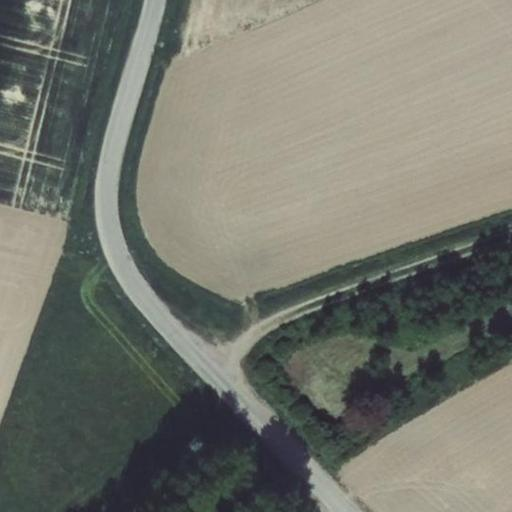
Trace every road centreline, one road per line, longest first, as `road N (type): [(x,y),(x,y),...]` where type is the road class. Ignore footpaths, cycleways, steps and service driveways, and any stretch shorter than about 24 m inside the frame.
road 1 (unclassified): [(345,511),(146,301),(112,243),(110,157),(155,0)]
road 2 (track): [(214,375),(317,301),(511,232)]
